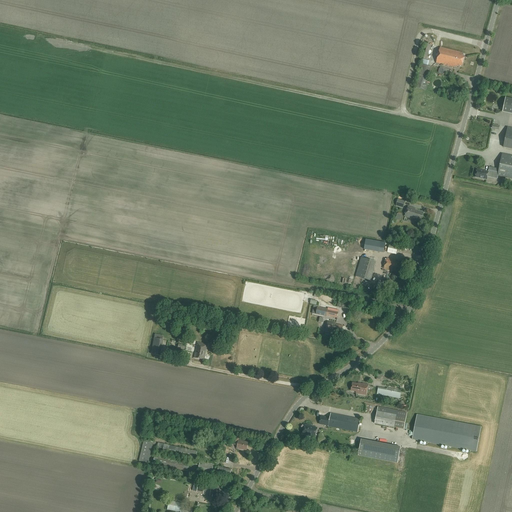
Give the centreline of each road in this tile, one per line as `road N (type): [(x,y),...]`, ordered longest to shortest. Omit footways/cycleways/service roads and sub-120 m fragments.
road 1 (tertiary): [(235,511),(297,404),(371,351),(408,311),(498,0)]
road 2 (track): [(0,27),(462,127)]
